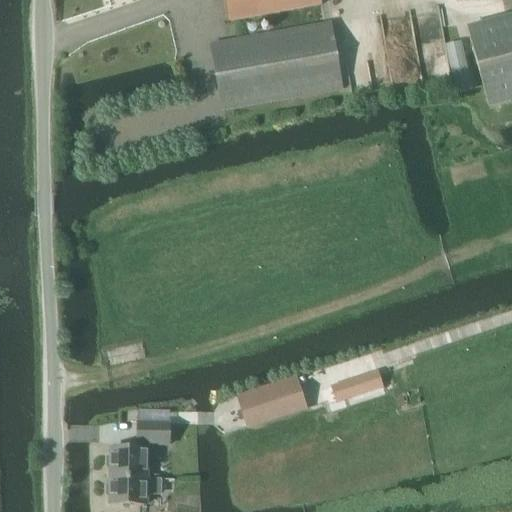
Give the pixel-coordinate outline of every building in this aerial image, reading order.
[(222,0),(226,23),(321,6),(319,0),(222,0)] [(487,110),(511,103),(511,16),(465,29),(487,110)] [(222,112),(341,91),(330,25),(210,46),(222,112)] [(455,96),(472,92),(460,43),(443,47),(455,96)] [(381,390),(379,383),(376,372),(329,388),(334,403),(335,405),(381,390)] [(303,406),(294,380),(237,399),(245,425),(303,406)] [(169,446),(170,424),(138,424),(137,445),(138,445),(137,450),(111,449),(111,455),(107,458),(107,468),(111,471),(111,479),(146,480),(147,450),(147,445),(169,446)] [(160,480),(146,480),(111,479),(110,483),(106,486),(106,496),(110,499),(110,505),(146,506),(146,493),(160,493),(160,480)]
